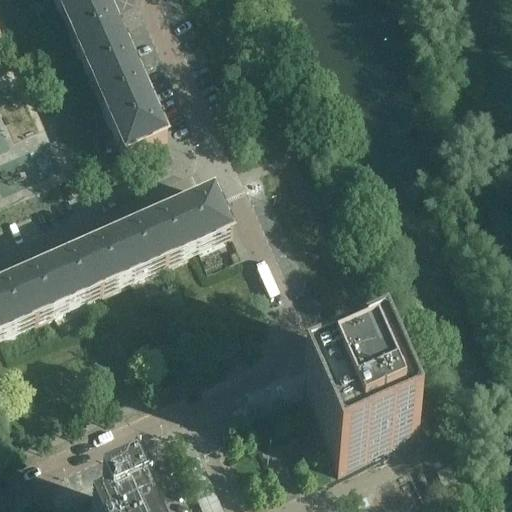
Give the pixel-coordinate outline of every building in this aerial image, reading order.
[(109,17),(101,0),(51,0),(67,36),(109,17)] [(138,82),(109,17),(67,36),(96,101),(138,82)] [(167,148),(138,82),(96,101),(125,166),(167,148)] [(232,244),(214,202),(148,231),(167,273),(232,244)] [(167,273),(148,231),(83,260),(102,302),(167,273)] [(102,302),(83,260),(18,289),(37,331),(102,302)] [(0,346),(37,331),(18,289),(0,297),(0,346)] [(338,481),(413,448),(377,367),(302,400),(338,481)] [(459,491),(450,471),(437,477),(446,497),(459,491)]
